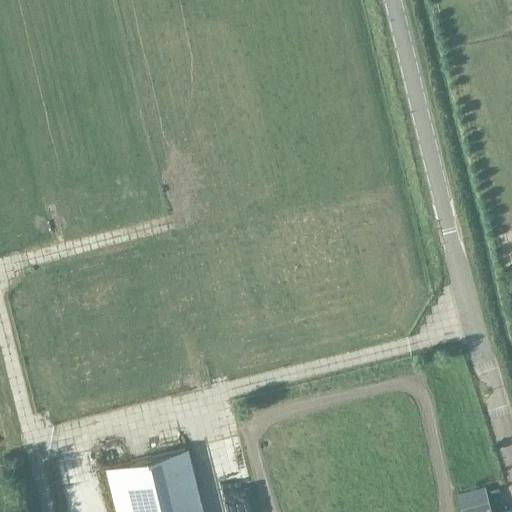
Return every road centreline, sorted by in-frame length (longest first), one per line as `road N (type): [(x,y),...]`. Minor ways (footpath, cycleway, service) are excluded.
road 1 (track): [(472,330),(31,443),(0,322)]
road 2 (unclassified): [(495,388),(472,330),(391,0)]
road 3 (track): [(0,267),(180,219)]
